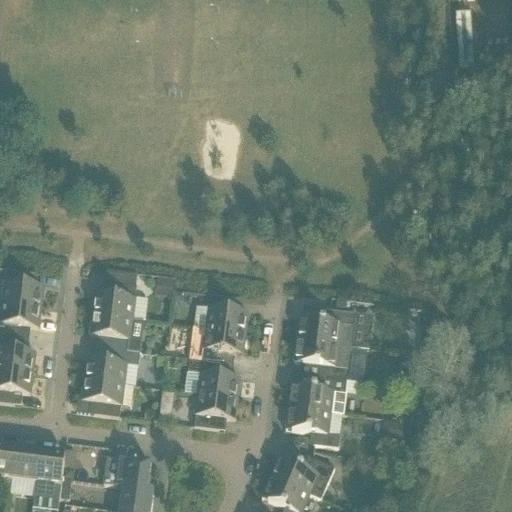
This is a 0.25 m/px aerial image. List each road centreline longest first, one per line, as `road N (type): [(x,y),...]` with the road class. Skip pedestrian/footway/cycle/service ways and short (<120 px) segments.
road 1 (residential): [(52,432),(79,238)]
road 2 (residential): [(244,455),(52,432)]
road 3 (residential): [(244,455),(277,268)]
